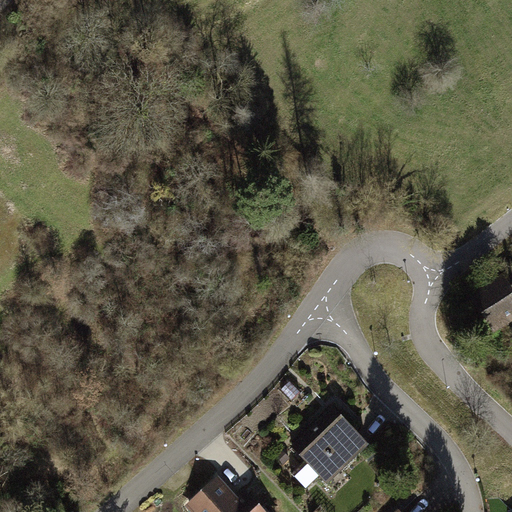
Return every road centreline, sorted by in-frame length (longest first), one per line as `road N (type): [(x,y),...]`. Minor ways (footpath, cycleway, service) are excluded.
road 1 (residential): [(111,511),(221,418),(324,299)]
road 2 (residential): [(473,511),(455,455),(373,373),(324,299)]
road 3 (residential): [(446,269),(426,299),(424,345),(511,427)]
road 4 (residential): [(324,299),(346,269),(379,246),(446,269)]
